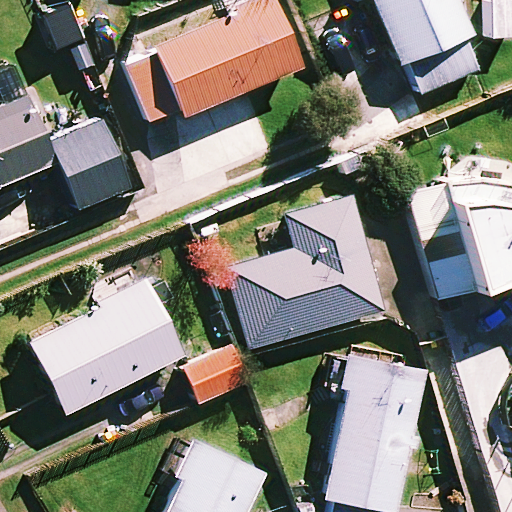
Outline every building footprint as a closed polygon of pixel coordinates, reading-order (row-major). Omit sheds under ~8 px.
[(117,66),(142,126),(170,114),(174,124),(292,74),(261,0),(250,0),(223,12),(227,21),(117,66)] [(361,0),(393,72),(404,67),(418,98),(475,72),(443,0),(361,0)] [(510,0),(481,0),(481,50),(511,50),(510,0)] [(47,144),(27,96),(0,106),(0,189),(51,168),(71,216),(122,194),(93,125),(47,144)] [(403,204),(432,302),(463,293),(466,303),(505,292),(511,303),(511,172),(506,174),(403,204)] [(375,318),(343,204),(273,224),(282,258),(218,276),(240,355),(375,318)] [(172,363),(137,292),(22,349),(57,420),(172,363)] [(240,388),(226,352),(180,371),(195,407),(240,388)] [(413,375),(343,362),(315,509),(327,511),(386,511),(398,455),(407,457),(410,441),(401,439),(413,375)] [(239,511),(253,480),(186,451),(159,511),(239,511)]
